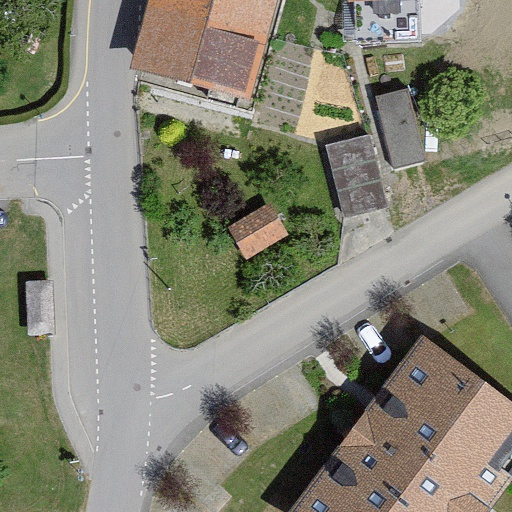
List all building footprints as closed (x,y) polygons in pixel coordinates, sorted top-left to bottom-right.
[(265,0),(169,0),(146,87),(236,111),(265,0)] [(443,0),(350,0),(352,16),(444,9),(443,0)] [(415,84),(381,89),(390,163),(425,159),(415,84)] [(339,210),(387,201),(374,128),(326,136),(339,210)] [(54,284),(26,284),(28,340),(56,339),(54,284)] [(486,511),(511,477),(511,401),(421,336),(291,511),(486,511)]
